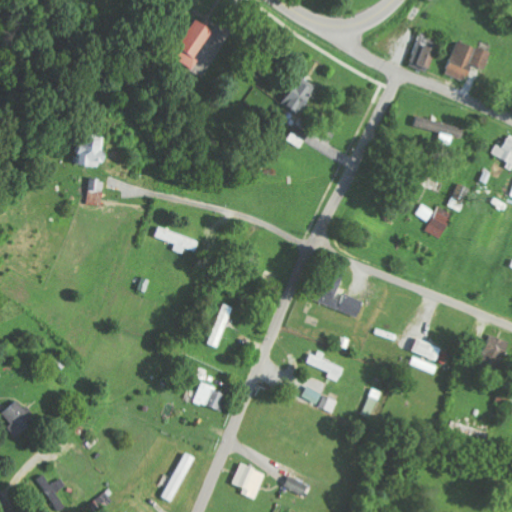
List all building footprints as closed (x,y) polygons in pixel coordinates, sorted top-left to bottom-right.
[(180,46),(197,58),(216,32),(200,19),(180,46)] [(439,49),(436,48),(439,39),(420,33),(410,64),(432,72),(439,49)] [(449,75),(468,81),(472,67),(487,71),(492,52),(459,42),(449,75)] [(303,114),(318,89),(300,79),(285,104),(303,114)] [(455,137),(463,139),(466,128),(415,116),(413,126),(443,133),(441,142),(453,145),(455,137)] [(511,164),(511,135),(504,148),(497,145),(492,153),(511,164)] [(77,165),(102,166),(102,163),(107,163),(108,140),(85,139),(85,147),(76,147),(76,155),(77,156),(77,165)] [(107,181),(92,179),(88,204),(102,207),(107,181)] [(462,212),(472,189),(459,184),(450,207),(462,212)] [(427,222),(435,213),(424,205),(417,214),(427,222)] [(426,231),(442,239),(454,215),(439,207),(426,231)] [(155,238),(177,245),(175,250),(186,254),(187,249),(198,253),(202,242),(159,227),(155,238)] [(366,302),(340,292),(344,282),(319,273),(310,298),(360,317),(366,302)] [(236,308),(226,304),(210,345),(220,349),(236,308)] [(480,370),(495,375),(498,365),(504,367),(511,342),(491,335),(480,370)] [(438,362),(444,350),(420,339),(414,352),(438,362)] [(325,362),(327,354),(320,351),(319,356),(309,353),(306,365),(331,372),(330,378),(342,382),(346,368),(325,362)] [(230,393),(201,384),(195,403),(223,412),(230,393)] [(340,401),(309,388),(304,399),(335,412),(340,401)] [(3,414),(13,424),(9,428),(19,438),(39,419),(19,399),(3,414)] [(191,457),(177,452),(158,499),(172,504),(191,457)] [(238,494),(255,499),(263,473),(234,464),(228,484),(240,488),(238,494)] [(47,511),(50,511),(63,507),(55,490),(62,487),(59,478),(48,483),(44,473),(33,478),(47,511)]
